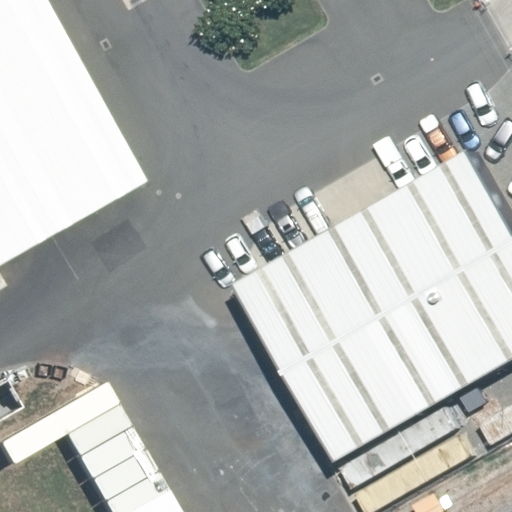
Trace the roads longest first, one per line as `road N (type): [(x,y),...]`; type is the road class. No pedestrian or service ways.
road 1 (unknown): [(222,175),(105,246),(258,486)]
road 2 (unknown): [(222,175),(511,1)]
road 3 (unknown): [(120,0),(222,175)]
